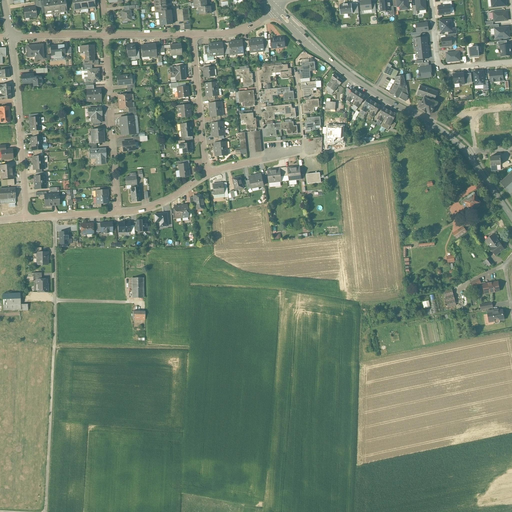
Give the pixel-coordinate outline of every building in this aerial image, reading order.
[(50,0),(49,0),(43,1),(44,10),(45,13),(52,12),(51,2),(50,0)] [(57,0),(50,0),(51,2),(52,12),(59,11),(58,1),(57,0)] [(65,0),(61,1),(61,0),(57,0),(58,1),(59,11),(66,10),(67,14),(65,0)] [(72,0),(74,13),(74,9),(80,8),(79,0),(72,0)] [(79,0),(80,8),(88,7),(86,0),(79,0)] [(93,0),(86,0),(88,7),(94,6),(95,11),(93,0)] [(155,0),(156,6),(154,6),(155,12),(158,12),(167,11),(165,0),(155,0)] [(389,0),(381,0),(379,0),(381,13),(391,12),(389,0)] [(408,0),(395,0),(397,8),(399,8),(399,12),(410,11),(408,0)] [(414,0),(416,11),(427,10),(425,0),(414,0)] [(371,1),(361,2),(362,12),(372,11),(371,1)] [(357,5),(339,6),(340,15),(358,13),(357,5)] [(206,7),(198,8),(199,15),(211,14),(210,6),(206,7)] [(449,6),(438,7),(439,16),(450,15),(449,6)] [(35,7),(23,8),(25,18),(37,17),(35,8),(35,7)] [(130,11),(121,11),(122,22),(132,21),(130,11)] [(167,11),(158,12),(159,19),(171,18),(170,11),(167,11)] [(507,11),(492,12),(493,22),(508,21),(507,11)] [(171,18),(159,19),(160,26),(172,25),(171,18)] [(448,35),(456,34),(457,34),(456,29),(452,29),(451,20),(439,21),(440,33),(448,32),(448,35)] [(416,33),(411,33),(411,36),(420,35),(420,33),(428,32),(428,23),(416,24),(416,33)] [(495,39),(510,38),(509,26),(493,28),(495,39)] [(284,37),(271,39),(272,49),(285,47),(284,37)] [(417,60),(429,59),(426,37),(415,38),(417,60)] [(447,38),(441,39),(442,47),(452,46),(451,38),(447,38)] [(263,39),(256,40),(257,52),(264,51),(263,39)] [(256,40),(249,40),(249,41),(249,47),(250,52),(257,52),(256,40)] [(243,41),(235,42),(237,54),(244,53),(243,48),(243,42),(243,41)] [(235,42),(228,42),(228,43),(229,49),(229,54),(237,54),(235,42)] [(351,46),(348,51),(341,46),(336,42),(333,46),(338,50),(336,53),(354,66),(356,63),(359,65),(362,62),(359,59),(351,53),(355,49),(351,46)] [(222,43),(218,43),(218,44),(215,44),(216,56),(223,55),(223,49),(222,44),(222,43)] [(155,44),(141,46),(142,58),(156,56),(155,44)] [(180,44),(170,45),(171,56),(181,55),(180,44)] [(215,44),(208,44),(208,45),(209,54),(206,55),(207,60),(207,61),(214,60),(213,56),(216,56),(215,44)] [(43,45),(27,46),(28,57),(36,57),(36,55),(37,55),(38,59),(43,59),(43,45)] [(65,45),(51,46),(52,46),(53,55),(51,55),(65,55),(65,45)] [(135,45),(126,46),(127,57),(136,56),(135,45)] [(507,45),(500,46),(500,47),(501,57),(511,56),(510,45),(507,45)] [(94,46),(80,47),(80,52),(85,52),(85,61),(94,60),(94,51),(94,46)] [(478,48),(468,49),(469,58),(479,57),(478,48)] [(455,51),(445,52),(446,62),(460,61),(459,51),(455,51)] [(315,62),(302,63),(303,69),(300,69),(301,79),(309,78),(309,70),(311,70),(311,68),(315,67),(315,62)] [(287,65),(275,66),(275,71),(282,71),(282,77),(291,77),(291,69),(288,69),(287,65)] [(275,66),(262,67),(263,73),(260,73),(261,83),(270,82),(269,74),(271,74),(271,72),(275,71),(275,66)] [(431,66),(429,66),(425,67),(425,68),(420,68),(419,68),(420,74),(421,74),(422,77),(431,77),(430,73),(431,73),(431,66)] [(176,68),(174,68),(170,69),(171,75),(172,74),(173,75),(173,74),(175,74),(176,80),(185,79),(184,67),(183,67),(176,68)] [(204,68),(203,68),(204,68),(204,72),(204,73),(204,77),(214,76),(213,76),(212,67),(213,67),(211,67),(204,68)] [(99,69),(87,70),(88,79),(90,79),(91,82),(100,82),(99,69)] [(248,69),(235,70),(236,78),(237,79),(242,78),(242,79),(243,79),(244,84),(252,84),(252,74),(249,74),(248,69)] [(8,70),(0,70),(0,78),(9,78),(8,70)] [(483,71),(474,72),(475,85),(483,85),(484,85),(484,81),(483,71)] [(489,72),(490,82),(504,81),(503,71),(489,72)] [(464,72),(452,73),(453,83),(460,83),(460,85),(465,84),(464,76),(464,73),(464,72)] [(33,74),(21,75),(22,84),(33,83),(34,86),(42,85),(42,83),(43,83),(43,79),(41,79),(41,77),(33,77),(33,74)] [(343,81),(334,74),(331,78),(332,79),(327,86),(334,91),(339,85),(340,85),(343,81)] [(126,76),(117,76),(118,86),(127,85),(131,84),(130,76),(127,76),(126,76)] [(405,102),(408,96),(406,85),(406,86),(404,76),(395,77),(394,84),(389,92),(405,102)] [(217,82),(205,83),(205,87),(206,87),(206,90),(217,89),(217,82)] [(316,82),(301,83),(302,90),(303,90),(304,96),(309,96),(309,94),(312,94),(312,87),(316,87),(316,82)] [(10,84),(1,85),(0,85),(0,90),(1,90),(1,92),(10,92),(10,84)] [(438,92),(421,86),(417,95),(424,97),(422,102),(420,100),(417,105),(419,106),(418,109),(429,115),(431,114),(436,105),(436,106),(438,103),(433,100),(431,101),(430,100),(431,97),(435,98),(438,92)] [(187,87),(177,88),(178,98),(189,97),(187,87)] [(289,87),(277,88),(278,94),(284,93),(285,100),(294,99),(293,92),(290,92),(289,87)] [(277,88),(265,90),(265,94),(262,95),(263,102),(272,101),(271,94),(278,94),(277,88)] [(94,90),(87,90),(88,101),(101,100),(100,89),(94,90)] [(217,89),(206,90),(206,93),(206,97),(209,97),(215,96),(218,96),(217,89)] [(359,93),(354,89),(353,89),(348,96),(346,100),(347,100),(350,103),(352,99),(354,100),(359,93),(359,92),(359,93)] [(253,91),(238,92),(239,103),(246,102),(247,107),(254,106),(253,91)] [(10,92),(1,92),(1,94),(0,94),(0,99),(2,100),(11,99),(10,92)] [(365,96),(359,93),(360,93),(359,93),(354,100),(356,101),(354,105),(357,107),(358,108),(360,104),(365,97),(365,96)] [(369,99),(368,98),(363,106),(361,110),(366,112),(368,109),(370,110),(374,102),(369,99)] [(319,99),(306,100),(307,105),(303,105),(304,113),(313,112),(313,106),(319,106),(319,99)] [(209,103),(209,107),(210,107),(210,110),(221,109),(221,102),(215,102),(209,103)] [(380,106),(375,102),(374,102),(370,110),(371,111),(369,115),(373,117),(374,117),(376,114),(381,106),(380,106)] [(189,105),(177,106),(178,111),(181,111),(181,118),(190,117),(189,105)] [(295,109),(291,109),(291,105),(279,106),(279,111),(286,110),(286,117),(295,116),(295,109)] [(279,106),(267,107),(267,112),(264,112),(265,119),(274,119),(273,112),(279,111),(279,106)] [(9,107),(0,107),(0,117),(0,118),(0,122),(10,121),(9,107)] [(389,111),(384,108),(383,107),(379,116),(377,119),(378,120),(381,122),(383,118),(385,119),(390,111),(389,111)] [(101,108),(90,109),(90,116),(91,116),(92,123),(93,123),(100,123),(101,123),(100,112),(102,112),(101,108)] [(221,109),(210,110),(210,113),(210,117),(211,117),(217,116),(222,116),(221,109)] [(390,111),(385,119),(383,123),(390,126),(392,123),(396,115),(390,111)] [(252,113),(240,114),(241,120),(245,119),(245,122),(247,121),(248,129),(256,128),(256,119),(253,119),(252,113)] [(129,117),(120,118),(120,125),(134,123),(133,117),(133,116),(129,117)] [(320,117),(307,118),(308,123),(305,123),(306,131),(315,130),(315,125),(320,124),(320,117)] [(211,123),(211,127),(212,127),(212,130),(223,129),(223,122),(217,122),(211,123)] [(293,122),(281,123),(281,128),(287,128),(288,135),(297,134),(296,126),(293,126),(293,122)] [(134,123),(120,125),(121,135),(135,134),(135,129),(134,129),(134,123)] [(281,123),(268,124),(269,129),(266,129),(266,137),(276,136),(275,129),(281,128),(281,123)] [(103,129),(91,130),(92,137),(93,137),(93,143),(96,143),(104,143),(103,129)] [(223,129),(212,130),(212,133),(212,137),(214,137),(220,136),(224,136),(223,129)] [(133,141),(122,142),(123,152),(135,150),(134,143),(134,141),(133,141)] [(214,143),(214,147),(215,147),(215,150),(226,149),(226,142),(221,142),(214,143)] [(185,144),(181,144),(181,149),(182,154),(192,153),(191,143),(185,144)] [(5,150),(1,150),(1,152),(2,160),(13,159),(12,149),(5,150)] [(96,150),(90,150),(91,157),(96,157),(96,164),(105,163),(105,154),(104,154),(103,149),(96,150)] [(226,149),(215,150),(215,153),(215,157),(227,156),(226,149)] [(500,156),(490,157),(491,171),(501,171),(500,156)] [(183,164),(178,165),(180,177),(189,176),(188,164),(183,164)] [(13,165),(0,165),(0,173),(0,179),(14,178),(13,165)] [(286,167),(279,168),(279,169),(280,169),(281,181),(289,181),(289,176),(286,176),(286,167)] [(289,168),(289,173),(288,173),(289,176),(289,181),(290,181),(290,179),(295,178),(295,180),(301,180),(300,167),(289,168)] [(279,169),(268,170),(269,186),(270,186),(275,185),(274,183),(281,182),(281,181),(280,169),(279,169)] [(511,171),(499,183),(500,184),(510,195),(511,193),(511,171)] [(320,173),(306,174),(307,184),(321,182),(320,173)] [(261,174),(249,177),(250,180),(252,188),(252,187),(258,185),(258,187),(263,186),(261,174)] [(136,176),(125,178),(126,186),(130,185),(137,184),(136,176)] [(241,177),(232,179),(235,190),(244,188),(241,177)] [(223,183),(212,184),(213,195),(224,194),(223,183)] [(137,184),(130,185),(131,188),(132,202),(140,201),(139,188),(137,188),(137,184)] [(15,188),(0,189),(0,199),(15,198),(15,188)] [(474,195),(468,199),(467,197),(462,200),(463,201),(461,203),(462,204),(463,203),(465,207),(467,206),(470,210),(479,203),(474,195)] [(202,196),(194,197),(194,205),(195,208),(199,208),(199,209),(203,208),(203,204),(204,203),(203,201),(202,201),(202,196)] [(166,213),(154,215),(155,222),(161,222),(161,226),(168,226),(166,213)] [(146,220),(137,221),(137,222),(137,231),(137,232),(149,231),(149,226),(146,226),(146,220)] [(122,222),(118,223),(119,232),(130,232),(130,226),(130,222),(126,222),(122,222)] [(112,223),(100,223),(101,232),(105,232),(105,234),(109,234),(109,232),(112,232),(112,223)] [(93,224),(81,224),(81,234),(82,234),(83,235),(85,235),(86,234),(93,234),(93,224)] [(464,227),(458,231),(458,232),(456,233),(458,236),(466,231),(464,227)] [(68,239),(68,232),(60,232),(60,244),(71,244),(71,239),(68,239)] [(497,238),(495,234),(489,238),(490,239),(487,242),(491,248),(496,255),(504,249),(499,242),(498,242),(496,239),(497,238)] [(484,251),(475,238),(468,243),(472,250),(470,252),(475,257),(484,251)] [(41,252),(37,253),(37,265),(48,265),(47,258),(48,258),(48,252),(41,252)] [(143,278),(132,278),(132,298),(144,298),(143,278)] [(47,287),(47,279),(37,279),(37,284),(38,284),(38,292),(48,292),(48,287),(47,287)] [(479,279),(471,283),(472,287),(481,283),(479,279)] [(498,282),(485,284),(486,293),(499,291),(498,282)] [(452,290),(444,292),(448,308),(456,305),(453,295),(452,290)] [(20,293),(3,294),(4,311),(21,310),(20,304),(20,293)] [(439,294),(428,296),(422,298),(426,316),(443,312),(439,294)] [(43,302),(28,302),(28,304),(28,310),(28,312),(32,311),(33,312),(44,312),(43,302)] [(498,311),(493,312),(493,310),(487,311),(489,321),(494,320),(494,323),(496,324),(499,323),(500,322),(500,321),(504,320),(502,310),(498,311)] [(145,311),(133,311),(133,320),(145,320),(145,311)]
